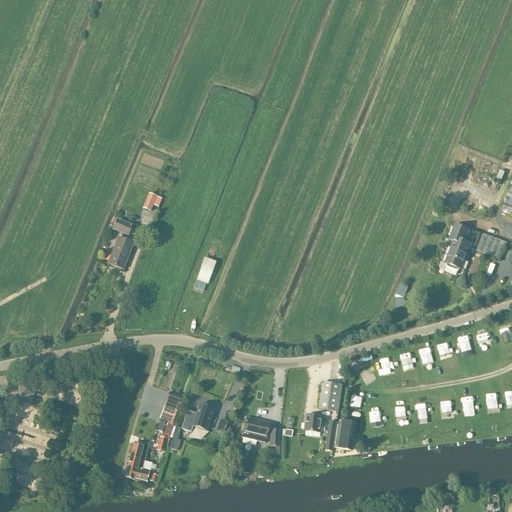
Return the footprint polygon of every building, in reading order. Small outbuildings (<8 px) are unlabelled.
[(511,183),(502,209),(511,213),(511,183)] [(143,209),(150,212),(153,205),(158,207),(161,200),(148,195),(143,209)] [(128,236),(132,226),(117,220),(113,230),(128,236)] [(468,232),(466,231),(455,227),(450,239),(454,241),(446,263),(461,269),(470,246),(461,242),(465,232),(468,233),(468,232)] [(501,259),(507,243),(484,235),(478,251),(501,259)] [(122,270),(133,244),(118,238),(107,264),(122,270)] [(216,263),(204,259),(196,280),(208,285),(216,263)] [(33,393),(39,392),(38,385),(31,386),(30,383),(18,386),(20,399),(33,396),(33,393)] [(338,412),(342,386),(322,383),(318,409),(338,412)] [(166,400),(178,404),(180,397),(169,393),(166,400)] [(206,433),(213,410),(198,405),(195,415),(187,412),(181,429),(190,432),(191,428),(206,433)] [(161,413),(159,419),(172,424),(174,418),(161,413)] [(307,416),(305,432),(321,434),(322,423),(326,424),(326,418),(323,418),(307,416)] [(243,434),(241,438),(265,444),(266,439),(269,424),(246,419),(243,434)] [(220,420),(216,432),(224,434),(228,422),(220,420)] [(351,451),(355,424),(340,422),(336,449),(351,451)] [(330,424),(328,442),(335,443),(337,425),(330,424)] [(269,448),(279,448),(280,431),(270,431),(269,448)] [(164,451),(167,440),(160,438),(157,450),(164,451)] [(168,448),(177,451),(180,442),(177,441),(172,439),(168,448)] [(133,444),(127,465),(131,466),(130,469),(148,473),(142,471),(148,446),(136,443),(135,445),(133,444)] [(131,466),(127,465),(124,478),(146,483),(148,473),(130,469),(131,466)] [(113,487),(120,488),(122,480),(115,478),(113,487)]
